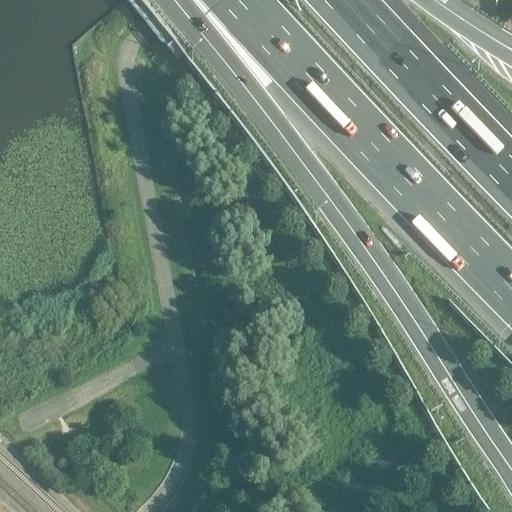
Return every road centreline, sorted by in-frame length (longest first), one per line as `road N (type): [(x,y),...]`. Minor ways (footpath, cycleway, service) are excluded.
road 1 (motorway): [(189,0),(338,198),(511,457)]
road 2 (motorway): [(237,0),(511,292)]
road 3 (motorway): [(511,180),(341,0)]
